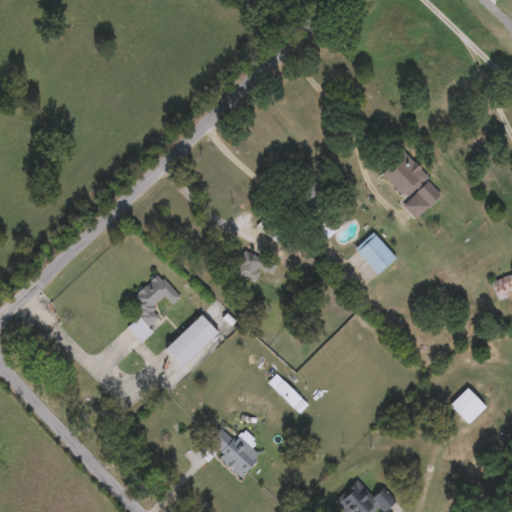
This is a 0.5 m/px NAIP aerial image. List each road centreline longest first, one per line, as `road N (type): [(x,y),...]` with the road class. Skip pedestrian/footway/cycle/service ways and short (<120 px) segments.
road 1 (residential): [(96,229),(333,0)]
road 2 (residential): [(96,229),(0,320)]
road 3 (residential): [(0,362),(87,453)]
